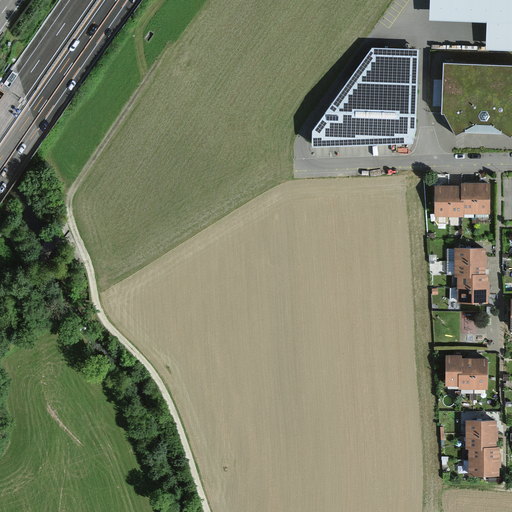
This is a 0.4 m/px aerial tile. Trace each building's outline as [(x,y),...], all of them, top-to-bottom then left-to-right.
[(511,0),(430,0),(429,21),(487,21),(487,49),(511,50),(511,0)] [(415,129),(417,49),(373,49),(313,130),(313,141),(412,141),(415,129)] [(511,66),(443,64),(441,115),(445,115),(455,136),(465,131),(502,133),(511,138),(511,135),(511,66)] [(464,201),(464,214),(475,214),(475,183),(462,183),(462,186),(462,201),(464,201)] [(490,183),(475,183),(475,214),(490,214),(490,183)] [(434,185),(434,217),(448,217),(448,185),(434,185)] [(462,186),(448,185),(448,217),(464,217),(464,214),(464,201),(462,201),(462,186)] [(455,262),(486,262),(486,249),(455,248),(455,262)] [(471,275),(486,275),(486,262),(455,262),(454,277),(458,277),(471,277),(471,275)] [(471,277),(458,277),(458,289),(488,289),(488,275),(486,275),(471,275),(471,277)] [(488,303),(488,289),(458,289),(457,303),(488,303)] [(446,386),(459,386),(459,374),(462,374),(462,358),(462,355),(446,355),(446,386)] [(459,386),(459,390),(474,390),(474,358),(462,358),(462,374),(459,374),(459,386)] [(488,358),(474,358),(474,390),(488,389),(488,358)] [(466,434),(497,434),(496,421),(466,420),(466,434)] [(482,447),(497,447),(497,434),(466,434),(466,449),(469,449),(482,450),(482,447)] [(482,450),(469,449),(469,461),(499,462),(500,448),(497,447),(482,447),(482,450)] [(499,477),(499,462),(469,461),(469,476),(499,477)]
